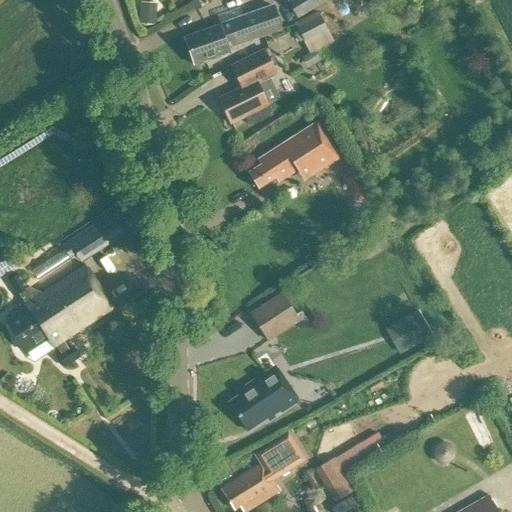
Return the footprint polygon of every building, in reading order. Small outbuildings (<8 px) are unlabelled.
[(323,0),(292,0),(288,3),(297,20),(326,4),(323,0)] [(140,9),(139,25),(156,26),(157,9),(140,9)] [(282,31),(274,9),(244,19),(245,23),(221,31),(220,27),(185,40),(194,66),(229,54),(228,49),(251,41),(252,42),(282,31)] [(317,15),(295,25),(298,30),(304,43),(310,55),(332,44),(326,32),(325,31),(320,20),(317,15)] [(313,53),(303,60),(308,68),(318,61),(313,53)] [(273,78),(262,55),(232,69),(241,89),(220,100),(231,124),(245,117),(249,125),(271,114),(261,93),(264,92),(260,84),(273,78)] [(280,182),(296,172),(303,183),(314,176),(340,159),(318,125),(261,161),(264,165),(249,174),(259,190),(278,178),(280,182)] [(326,168),(314,176),(320,184),(331,177),(326,168)] [(67,245),(63,247),(70,260),(75,257),(79,264),(130,231),(118,213),(67,245)] [(2,249),(0,250),(0,276),(13,268),(2,249)] [(54,349),(112,311),(82,265),(25,303),(27,307),(6,321),(26,352),(47,339),(54,349)] [(20,274),(9,282),(17,296),(29,288),(20,274)] [(300,323),(291,310),(281,294),(251,314),(261,330),(269,343),(300,323)] [(418,313),(400,323),(414,346),(432,336),(418,313)] [(296,399),(275,369),(241,392),(242,395),(229,404),(246,430),(266,417),(267,418),(296,399)] [(476,411),(464,417),(479,449),(491,443),(476,411)] [(315,424),(288,436),(294,447),(308,440),(315,456),(328,450),(315,424)] [(260,466),(222,490),(234,509),(238,506),(242,511),(246,511),(278,491),(273,483),(301,464),(283,436),(253,456),(260,466)] [(333,459),(312,472),(333,504),(353,492),(333,459)] [(497,511),(489,496),(461,511),(497,511)] [(334,511),(345,511),(356,506),(351,497),(332,508),(334,511)]
